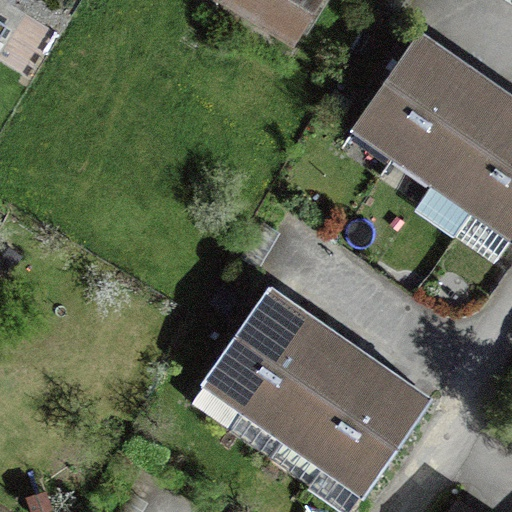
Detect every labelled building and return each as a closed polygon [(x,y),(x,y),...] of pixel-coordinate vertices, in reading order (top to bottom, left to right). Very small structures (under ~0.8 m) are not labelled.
[(345,0),(234,0),(316,48),(345,0)] [(0,66),(16,42),(0,31),(0,66)] [(351,135),(388,161),(456,64),(419,38),(351,135)] [(388,161),(428,189),(496,92),(456,64),(388,161)] [(428,189),(465,215),(511,148),(511,102),(496,92),(428,189)] [(511,244),(511,148),(465,215),(510,247),(511,244)] [(204,383),(244,411),(309,319),(268,290),(204,383)] [(244,411),(284,439),(348,346),(309,319),(244,411)] [(284,439),(324,467),(389,375),(348,346),(284,439)] [(428,402),(389,375),(324,467),(363,494),(428,402)]
